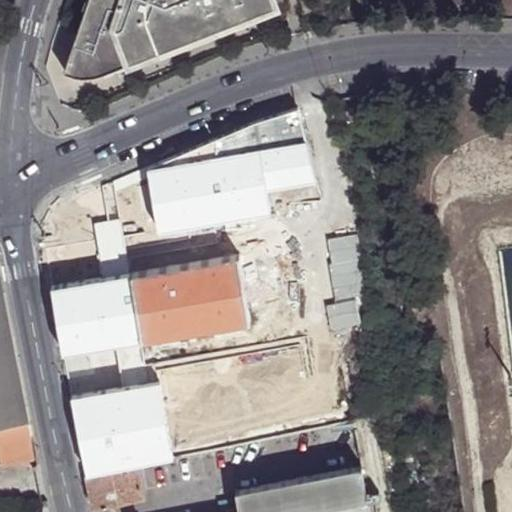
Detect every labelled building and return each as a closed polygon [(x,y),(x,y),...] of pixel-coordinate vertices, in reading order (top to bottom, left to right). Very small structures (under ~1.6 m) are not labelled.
[(89,79),(94,78),(276,4),(274,0),(89,0),(60,82),(63,83),(67,83),(71,83),(75,83),(80,82),(84,81),(89,79)] [(76,201),(82,233),(98,230),(121,226),(310,191),(300,131),(296,111),(259,123),(76,201)] [(310,191),(121,226),(122,229),(230,210),(288,202),(288,205),(313,203),(310,191)] [(300,288),(288,205),(288,202),(230,210),(234,231),(263,226),(268,257),(277,255),(286,305),(248,311),(249,320),(149,338),(161,401),(261,383),(269,432),(352,417),(343,368),(337,361),(335,360),(323,355),(314,346),(307,335),(300,288)] [(335,325),(313,203),(288,205),(300,288),(318,285),(326,327),(335,325)] [(230,210),(122,229),(129,273),(238,253),(234,231),(230,210)] [(121,226),(98,230),(102,254),(107,285),(131,282),(129,273),(122,229),(121,226)] [(239,261),(268,257),(263,226),(234,231),(238,253),(239,261)] [(42,264),(65,259),(86,256),(82,233),(38,240),(42,264)] [(141,339),(149,338),(249,320),(248,311),(239,261),(238,253),(129,273),(131,282),(139,331),(141,339)] [(239,261),(248,311),(286,305),(277,255),(268,257),(239,261)] [(0,427),(31,422),(15,340),(3,275),(0,258),(0,427)] [(42,264),(57,343),(81,339),(65,259),(42,264)] [(131,282),(107,285),(91,289),(99,338),(139,331),(131,282)] [(318,285),(300,288),(307,335),(314,346),(323,355),(335,360),(337,361),(343,368),(337,338),(330,334),(326,327),(318,285)] [(337,338),(335,325),(326,327),(330,334),(337,338)] [(101,346),(141,339),(139,331),(99,338),(101,346)] [(71,413),(81,412),(91,410),(88,392),(98,390),(93,362),(62,367),(71,413)] [(169,450),(269,432),(261,383),(161,401),(165,430),(169,450)] [(165,430),(161,401),(132,406),(137,435),(165,430)] [(40,457),(31,422),(0,427),(0,456),(2,466),(40,457)] [(138,464),(87,474),(93,508),(143,498),(138,464)] [(238,511),(370,511),(361,466),(235,491),(238,511)]
